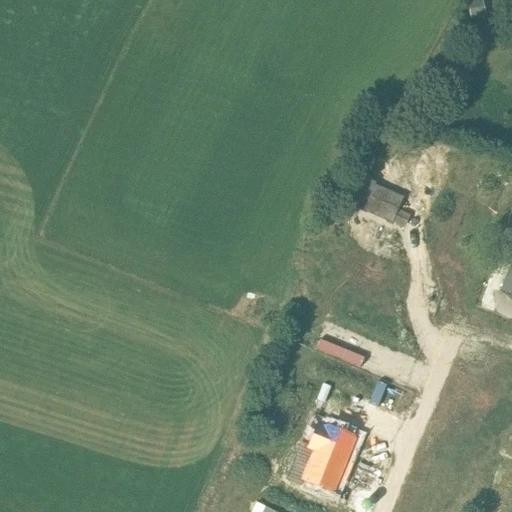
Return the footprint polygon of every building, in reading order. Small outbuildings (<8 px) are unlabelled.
[(469,149),(414,288),(449,301),(477,231),(483,233),(510,165),(469,149)] [(370,183),(366,181),(362,183),(360,187),(362,191),(355,209),(393,224),(403,199),(372,187),(370,183)] [(366,255),(386,264),(401,227),(381,219),(366,255)] [(511,261),(502,289),(511,293),(511,261)] [(400,333),(412,301),(376,287),(382,272),(362,264),(343,310),(400,333)] [(511,407),(493,401),(483,427),(511,438),(511,407)] [(357,437),(326,424),(325,427),(317,423),(308,446),(316,449),(303,480),(333,493),(357,437)]
